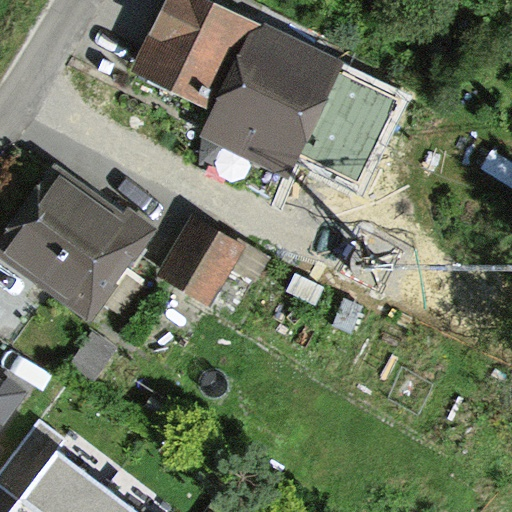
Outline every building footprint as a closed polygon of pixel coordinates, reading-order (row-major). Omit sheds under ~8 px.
[(211,102),(250,20),(206,0),(163,0),(133,65),(211,102)] [(202,122),(281,159),(329,57),(250,20),(211,102),(202,122)] [(40,170),(0,232),(0,245),(91,303),(137,231),(40,170)] [(260,254),(189,218),(159,275),(230,312),(260,254)] [(108,344),(88,332),(64,372),(85,384),(108,344)] [(121,511),(58,464),(21,511),(121,511)]
